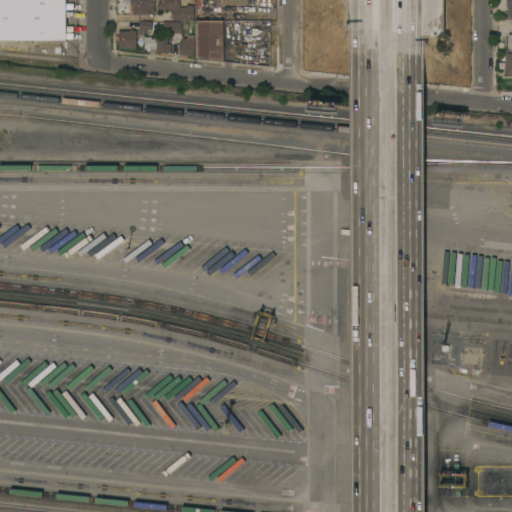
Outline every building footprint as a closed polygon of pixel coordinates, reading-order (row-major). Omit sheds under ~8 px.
[(65,0),(66,39),(0,39),(0,0),(65,0)] [(154,0),(154,15),(133,15),(133,9),(130,9),(130,0),(154,0)] [(179,0),(179,7),(186,7),(186,4),(190,4),(190,5),(194,5),(194,20),(172,20),(172,14),(171,14),(171,9),(165,9),(165,10),(162,10),(162,9),(157,9),(157,1),(161,1),(161,0),(179,0)] [(195,20),(223,20),(224,61),(196,58),(195,20)] [(152,21),(152,29),(146,29),(146,31),(139,31),(139,21),(152,21)] [(181,21),(181,33),(163,33),(163,21),(181,21)] [(130,30),(130,29),(133,29),(133,30),(136,30),(136,48),(119,48),(119,30),(130,30)] [(144,36),(168,36),(168,43),(171,43),(171,52),(164,52),(164,54),(161,54),(161,52),(156,52),(156,48),(144,49),(144,36)] [(179,42),(182,42),(182,38),(188,39),(188,42),(191,42),(191,44),(194,44),(194,55),(187,55),(186,57),(184,57),(184,55),(179,55),(179,42)] [(511,52),(503,53),(503,74),(511,74),(511,52)]
